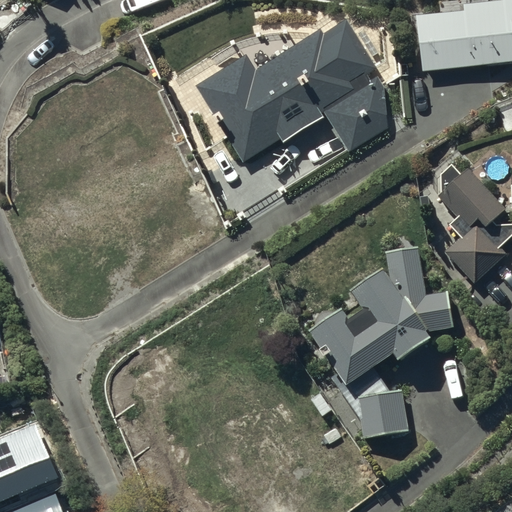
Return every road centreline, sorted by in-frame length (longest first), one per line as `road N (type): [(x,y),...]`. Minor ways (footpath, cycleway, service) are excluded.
road 1 (residential): [(511,391),(378,511)]
road 2 (residential): [(52,354),(115,511)]
